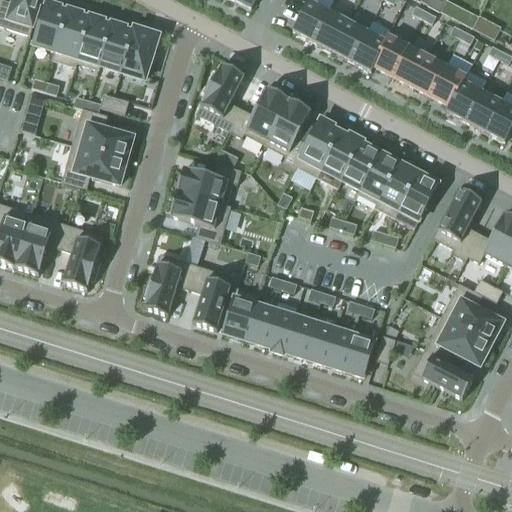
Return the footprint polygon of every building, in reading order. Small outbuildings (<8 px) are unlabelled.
[(0,3),(0,31),(6,33),(29,40),(32,31),(39,9),(41,0),(14,0),(12,8),(0,3)] [(231,0),(230,3),(250,13),(257,0),(231,0)] [(395,0),(384,0),(383,3),(393,9),(397,1),(395,0)] [(431,1),(426,10),(438,16),(443,7),(431,1)] [(447,2),(441,14),(496,41),(502,29),(447,2)] [(308,5),(292,35),(312,46),(328,15),(308,5)] [(39,29),(33,49),(54,56),(67,16),(59,13),(60,11),(47,7),(46,7),(39,29)] [(415,11),(411,18),(421,23),(425,16),(415,11)] [(54,56),(51,65),(73,72),(89,23),(81,20),(81,18),(68,14),(67,16),(54,56)] [(328,15),(312,46),(331,56),(347,25),(328,15)] [(425,16),(421,23),(431,29),(435,21),(425,16)] [(89,23),(73,72),(75,72),(77,68),(96,74),(110,30),(102,27),(103,25),(89,20),(89,23)] [(347,25),(331,56),(350,66),(366,35),(347,25)] [(110,30),(96,74),(98,75),(100,70),(121,77),(132,36),(124,34),(125,32),(111,27),(110,30)] [(453,31),(449,38),(459,44),(463,36),(453,31)] [(132,36),(121,77),(144,84),(158,40),(155,39),(155,38),(138,33),(137,33),(134,32),(132,36)] [(366,35),(350,66),(369,76),(388,40),(387,39),(384,45),(366,35)] [(463,36),(459,44),(470,49),(473,42),(474,41),(463,36)] [(388,40),(369,76),(370,76),(373,71),(392,81),(407,50),(388,40)] [(407,50),(392,81),(410,91),(427,60),(407,50)] [(491,51),(488,58),(498,64),(502,56),(492,51),(491,51)] [(502,56),(498,64),(508,69),(511,61),(502,56)] [(445,70),(429,101),(448,110),(449,111),(462,85),(463,86),(465,80),(472,68),(452,58),(446,70),(445,70)] [(427,60),(410,91),(429,101),(445,70),(427,60)] [(199,110),(195,119),(217,131),(229,137),(241,114),(230,108),(244,81),(221,69),(216,78),(213,77),(202,96),(206,98),(199,110)] [(34,83),(31,92),(31,93),(43,96),(46,87),(34,83)] [(448,110),(445,115),(446,116),(465,126),(481,95),(463,86),(462,85),(449,111),(448,110)] [(46,87),(43,96),(56,100),(59,90),(46,87)] [(241,114),(229,137),(241,143),(244,139),(264,150),(288,104),(266,93),(252,120),(241,114)] [(481,95),(465,126),(484,136),(500,105),(481,95)] [(100,108),(99,112),(124,119),(128,106),(103,99),(100,108)] [(75,101),(72,111),(82,114),(85,115),(88,105),(75,101)] [(288,104),(264,150),(276,156),(285,161),(281,169),(293,176),(307,148),(296,143),(311,116),(288,104)] [(88,105),(85,115),(97,118),(99,112),(100,108),(88,105)] [(511,111),(500,105),(484,136),(504,147),(511,131),(511,111)] [(78,127),(71,150),(125,166),(126,163),(127,163),(132,146),(131,145),(132,141),(103,133),(107,121),(97,118),(85,115),(82,114),(78,127)] [(307,148),(293,176),(294,176),(296,172),(316,182),(340,137),(331,132),(332,130),(320,124),(307,148)] [(340,137),(316,182),(336,193),(361,145),(349,139),(348,141),(340,137)] [(361,145),(336,193),(337,193),(341,185),(359,194),(356,198),(357,199),(379,157),(361,148),(362,146),(361,145)] [(65,173),(61,186),(86,194),(89,181),(118,190),(120,186),(125,169),(124,168),(125,166),(71,150),(65,173)] [(379,157),(357,199),(376,208),(373,213),(374,213),(398,167),(379,157)] [(398,167),(374,213),(393,223),(417,177),(398,167)] [(183,173),(176,197),(230,212),(230,211),(226,210),(232,188),(237,190),(241,176),(216,169),(212,181),(183,173)] [(417,177),(393,223),(413,234),(418,225),(437,188),(417,177)] [(437,235),(432,243),(454,255),(452,259),(464,265),(478,238),(467,232),(481,206),(458,193),(437,235)] [(176,197),(169,221),(198,229),(195,241),(220,249),(223,235),(230,212),(176,197)] [(282,197),(277,209),(285,213),(291,202),(282,197)] [(0,208),(0,267),(14,272),(31,218),(8,211),(0,208)] [(300,212),(297,221),(310,225),(313,216),(300,212)] [(478,238),(464,265),(465,266),(467,262),(479,268),(483,259),(504,270),(511,254),(511,221),(503,217),(489,244),(478,238)] [(31,218),(14,272),(38,279),(47,250),(59,254),(67,229),(54,225),(31,218)] [(331,221),(328,231),(341,235),(344,225),(331,221)] [(344,225),(341,235),(353,238),(356,229),(344,225)] [(67,229),(59,254),(71,258),(62,287),(86,295),(90,285),(93,286),(100,265),(96,264),(100,250),(103,241),(79,233),(67,229)] [(373,234),(370,244),(383,248),(386,238),(373,234)] [(386,238),(383,248),(395,252),(398,242),(386,238)] [(247,257),(244,266),(257,270),(260,261),(247,257)] [(149,280),(142,301),(146,302),(143,312),(168,320),(177,291),(189,295),(196,270),(160,259),(157,268),(153,281),(149,280)] [(196,270),(189,295),(200,299),(191,328),(216,336),(220,323),(226,304),(233,282),(209,274),(196,270)] [(271,281),(268,291),(281,294),(284,285),(271,281)] [(479,284),(473,296),(496,308),(502,296),(479,284)] [(284,285),(281,294),(293,298),(296,289),(284,285)] [(451,301),(440,322),(490,348),(492,345),(492,346),(500,330),(502,326),(475,312),(481,300),(458,288),(451,301)] [(224,332),(222,337),(227,339),(227,340),(228,341),(228,339),(244,344),(257,300),(236,293),(233,302),(224,332)] [(310,293),(307,303),(320,307),(323,297),(310,293)] [(323,297),(320,307),(332,311),(335,301),(323,297)] [(257,300),(244,344),(248,346),(247,347),(248,347),(249,346),(263,350),(274,315),(256,309),(258,300),(257,300)] [(349,306),(346,315),(358,319),(361,309),(349,306)] [(361,309),(358,319),(371,323),(374,313),(361,309)] [(274,315),(263,350),(267,352),(266,353),(268,353),(268,352),(272,353),(271,355),(282,359),(294,321),(274,315)] [(294,321),(282,359),(283,359),(283,357),(286,358),(286,359),(287,359),(288,358),(302,363),(313,327),(294,321)] [(429,343),(423,355),(446,367),(452,356),(479,370),(481,367),(489,351),(490,348),(440,322),(429,343)] [(313,327),(302,363),(306,364),(306,365),(307,366),(307,364),(321,369),(332,333),(313,327)] [(332,333),(321,369),(325,370),(325,371),(326,372),(327,370),(341,375),(352,340),(332,333)] [(352,340),(341,375),(345,376),(345,377),(346,378),(346,377),(362,382),(373,346),(352,340)] [(382,340),(374,365),(387,369),(395,345),(382,340)] [(423,356),(411,378),(420,382),(461,404),(473,381),(470,379),(446,367),(423,355),(423,356)]
